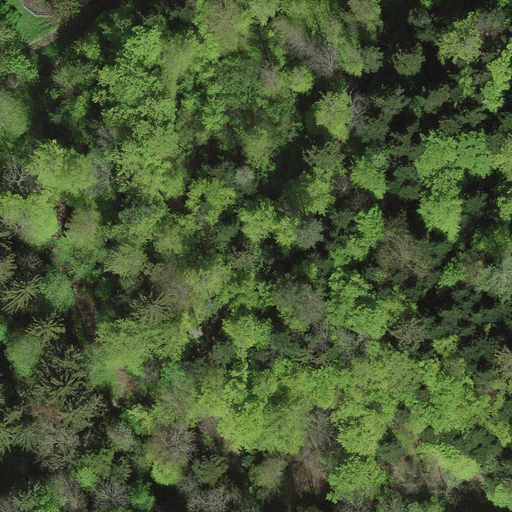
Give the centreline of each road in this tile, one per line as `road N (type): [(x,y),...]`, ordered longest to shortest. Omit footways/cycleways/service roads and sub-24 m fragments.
road 1 (track): [(280,511),(295,489),(284,466),(174,410),(108,359),(39,190),(33,140),(43,96),(113,9)]
road 2 (track): [(411,0),(342,134),(343,172),(358,191),(438,221),(511,262)]
road 3 (track): [(0,68),(113,9)]
